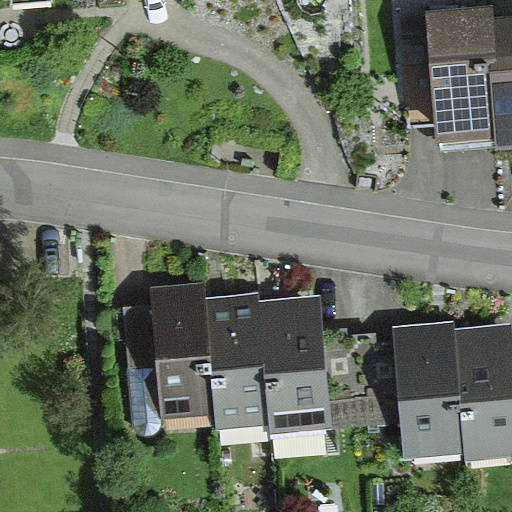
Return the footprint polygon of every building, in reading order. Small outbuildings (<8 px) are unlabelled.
[(444,138),(498,133),(490,59),(497,58),(493,23),(492,9),(427,16),(427,21),(406,23),(410,63),(436,60),(444,138)] [(499,146),(511,145),(511,20),(493,23),(497,58),(490,59),(498,133),(499,146)] [(215,416),(207,298),(206,289),(152,293),(153,310),(127,312),(130,362),(157,360),(161,420),(215,416)] [(269,426),(260,304),(260,295),(207,298),(215,416),(216,429),(269,426)] [(329,427),(323,348),(320,299),(260,304),(269,426),(269,434),(329,430),(329,427)] [(407,456),(464,452),(456,334),(455,325),(398,329),(399,343),(405,422),(407,456)] [(511,330),(456,334),(464,452),(465,463),(511,459),(511,330)] [(323,348),(329,427),(405,422),(399,343),(323,348)]
